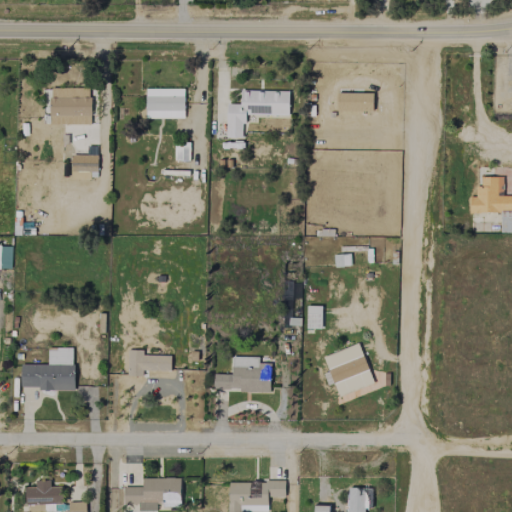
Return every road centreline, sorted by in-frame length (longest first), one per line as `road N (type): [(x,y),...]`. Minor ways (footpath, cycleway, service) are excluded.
road 1 (residential): [(0,29),(429,33),(511,24)]
road 2 (residential): [(0,444),(511,449)]
road 3 (residential): [(418,511),(429,33)]
